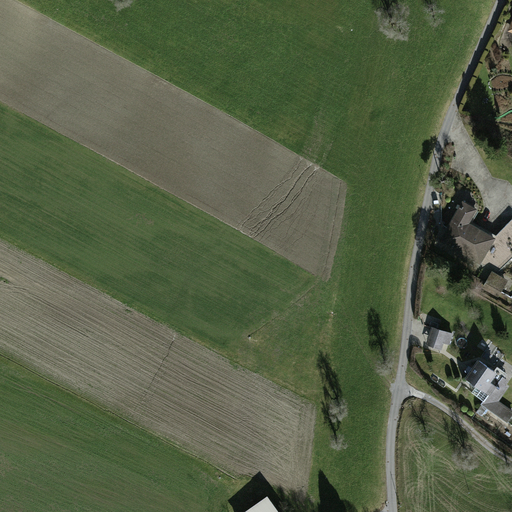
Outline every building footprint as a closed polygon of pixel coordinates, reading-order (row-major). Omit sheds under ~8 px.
[(483,213),(465,203),(443,241),(483,263),(500,272),(511,259),(511,222),(498,236),(477,224),(483,213)] [(508,283),(491,274),(483,291),(500,299),(508,283)] [(453,334),(435,328),(428,347),(447,354),(453,334)] [(511,385),(511,384),(479,363),(463,387),(496,409),(511,385)] [(276,511),(268,501),(252,511),(276,511)]
